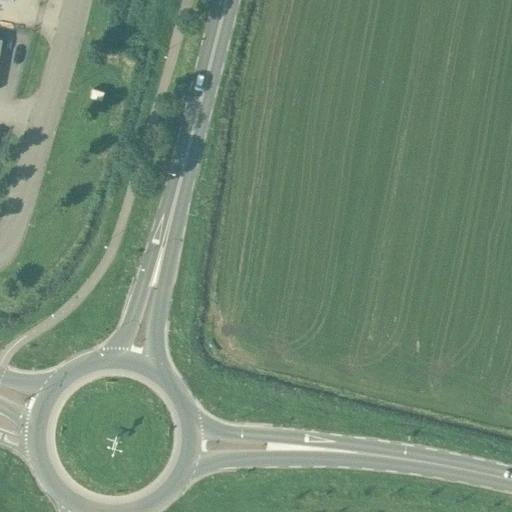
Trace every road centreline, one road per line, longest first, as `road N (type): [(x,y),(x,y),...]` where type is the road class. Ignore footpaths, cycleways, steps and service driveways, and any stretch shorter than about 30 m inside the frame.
road 1 (unclassified): [(80,0),(0,247)]
road 2 (secondary): [(416,461),(374,446),(225,431),(189,417)]
road 3 (secondary): [(185,470),(254,455),(416,461)]
road 4 (secondary): [(154,371),(185,166)]
road 5 (secondary): [(185,166),(113,360)]
road 6 (secondary): [(185,166),(226,0)]
